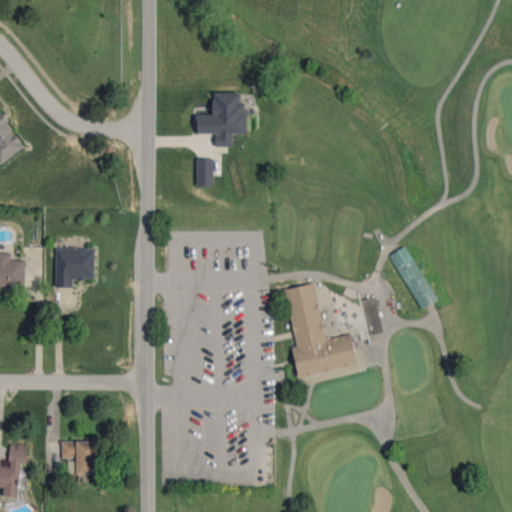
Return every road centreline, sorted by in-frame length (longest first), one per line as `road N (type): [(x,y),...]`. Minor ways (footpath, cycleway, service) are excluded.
road 1 (residential): [(147,511),(148,0)]
road 2 (residential): [(148,130),(77,122),(0,42)]
road 3 (residential): [(146,383),(0,382)]
